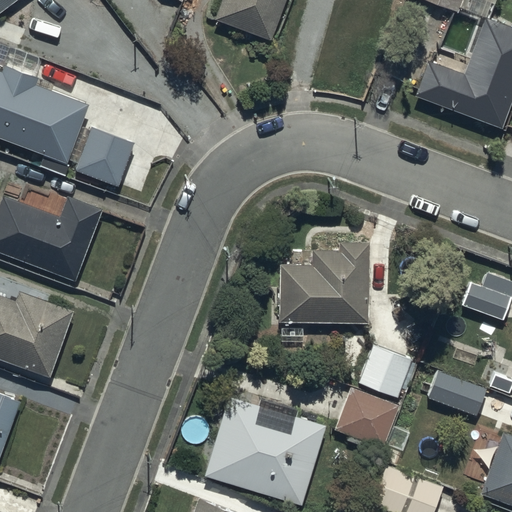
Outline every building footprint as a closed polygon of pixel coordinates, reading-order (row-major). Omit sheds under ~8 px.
[(282,0),(216,0),(211,14),(269,36),(282,0)] [(499,123),(511,87),(511,23),(489,15),(494,0),(431,0),(459,10),(460,6),(483,14),(463,69),(428,57),(415,92),(499,123)] [(36,158),(62,169),(87,98),(33,78),(35,72),(1,60),(0,63),(0,131),(41,147),(36,158)] [(133,138),(91,122),(74,164),(116,181),(133,138)] [(3,189),(0,196),(0,248),(74,277),(102,205),(66,191),(58,211),(3,189)] [(311,259),(280,259),(280,316),(369,316),(369,237),(339,237),(339,244),(311,244),(311,259)] [(511,284),(511,277),(484,266),(478,281),(473,279),(464,302),(500,316),(511,284)] [(0,289),(0,352),(49,370),(72,306),(18,286),(14,295),(0,289)] [(411,354),(372,339),(358,377),(398,391),(411,354)] [(437,365),(427,391),(477,410),(487,384),(437,365)] [(398,400),(350,381),(334,422),(382,441),(398,400)] [(0,452),(20,395),(0,388),(0,452)] [(226,389),(202,467),(300,497),(324,419),(226,389)] [(511,431),(500,427),(477,489),(511,501),(511,431)] [(427,511),(439,482),(385,460),(369,500),(399,511),(427,511)] [(243,511),(244,511),(196,494),(189,511),(243,511)]
